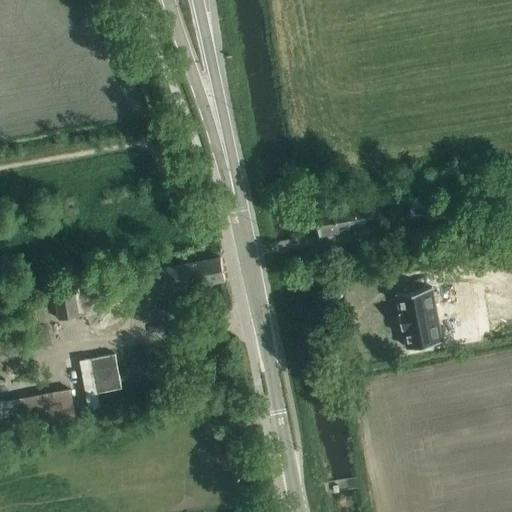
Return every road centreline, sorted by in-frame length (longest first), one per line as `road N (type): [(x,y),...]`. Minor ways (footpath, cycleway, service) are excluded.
road 1 (tertiary): [(299,511),(227,168)]
road 2 (tertiary): [(167,0),(227,168)]
road 3 (tertiary): [(227,168),(198,0)]
